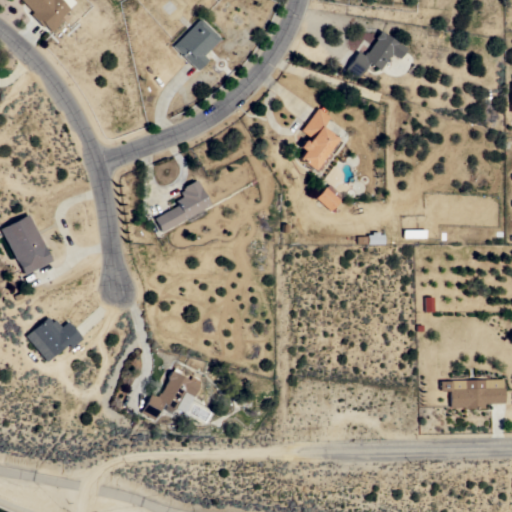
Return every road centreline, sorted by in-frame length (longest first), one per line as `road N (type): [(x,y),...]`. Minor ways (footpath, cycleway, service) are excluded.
road 1 (residential): [(0,26),(49,71),(100,161),(119,287)]
road 2 (residential): [(298,0),(264,70),(216,114),(100,161)]
road 3 (track): [(320,449),(127,456),(106,468),(78,508)]
road 4 (track): [(511,445),(320,449)]
